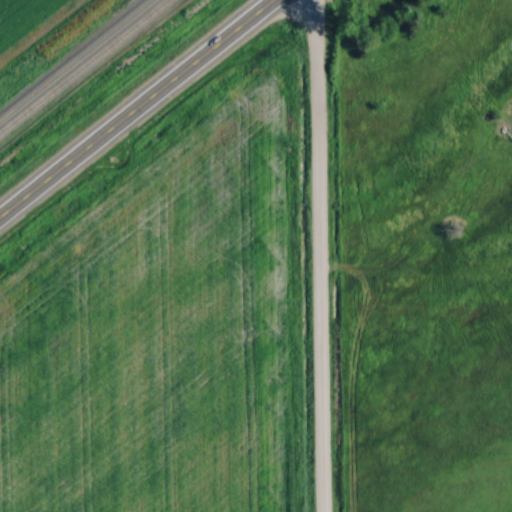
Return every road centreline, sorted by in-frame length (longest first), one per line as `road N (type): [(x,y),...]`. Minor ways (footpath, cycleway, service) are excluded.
road 1 (residential): [(319,511),(313,0)]
road 2 (primary): [(0,219),(272,0)]
